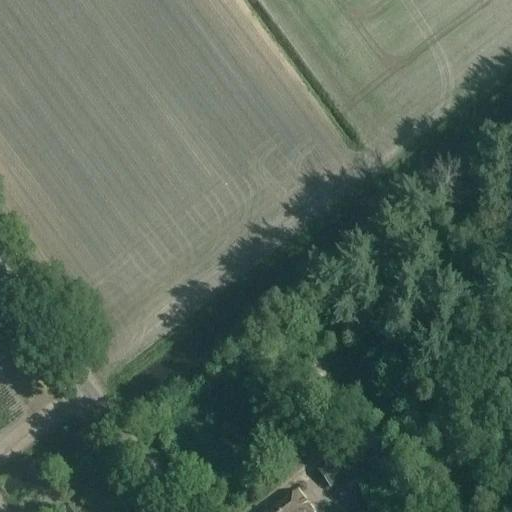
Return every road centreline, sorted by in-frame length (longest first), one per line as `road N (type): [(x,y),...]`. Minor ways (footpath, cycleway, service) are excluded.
road 1 (track): [(117,432),(511,132)]
road 2 (unclassified): [(177,511),(0,272)]
